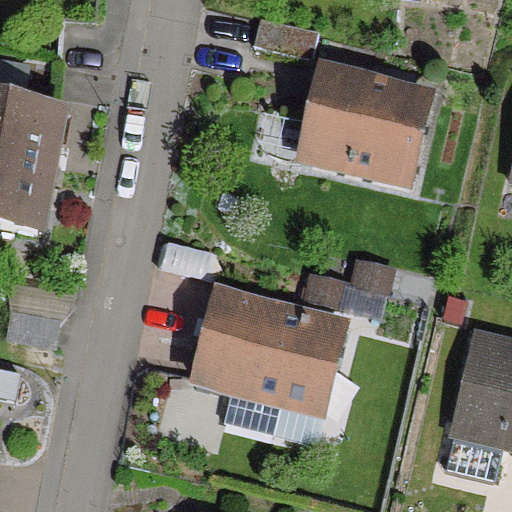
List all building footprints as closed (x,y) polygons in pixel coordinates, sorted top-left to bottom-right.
[(255,23),(248,52),(306,65),(313,37),(255,23)] [(423,104),(316,79),(304,128),(316,131),(308,164),(403,187),(423,104)] [(0,109),(0,170),(42,178),(53,119),(0,109)] [(0,231),(31,238),(42,178),(0,170),(0,231)] [(386,275),(353,267),(348,291),(380,299),(386,275)] [(335,313),(340,289),(307,282),(302,306),(335,313)] [(212,302),(191,386),(306,415),(314,383),(326,376),(337,333),(212,302)] [(6,320),(2,343),(49,352),(54,328),(6,320)] [(496,449),(511,453),(511,352),(470,342),(451,426),(499,438),(496,449)]
